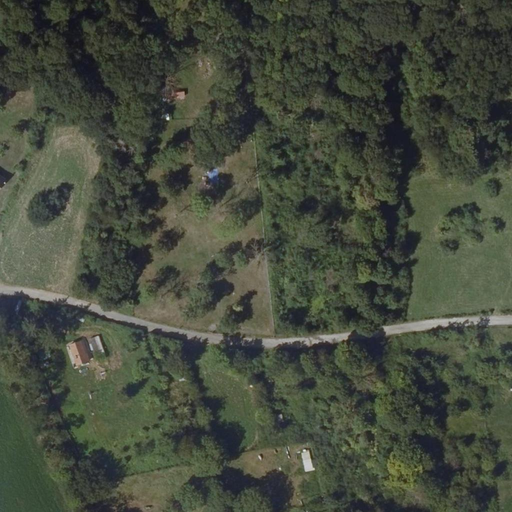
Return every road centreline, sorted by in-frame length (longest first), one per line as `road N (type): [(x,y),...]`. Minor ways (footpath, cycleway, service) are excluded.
road 1 (track): [(511,321),(414,325),(316,342),(234,338),(159,330),(0,287)]
road 2 (track): [(0,328),(90,511)]
